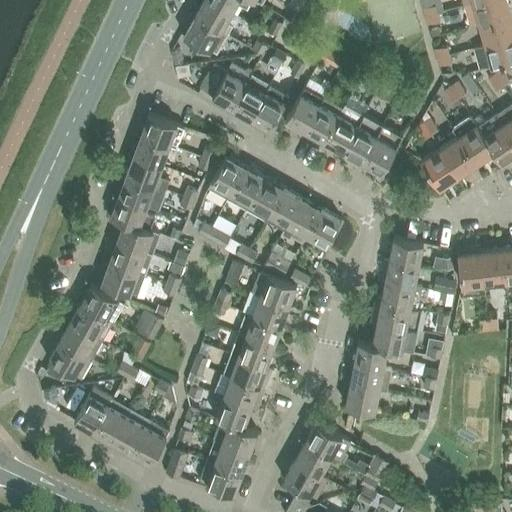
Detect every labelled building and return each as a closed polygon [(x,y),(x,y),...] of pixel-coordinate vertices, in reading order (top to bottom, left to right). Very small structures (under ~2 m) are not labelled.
[(203,0),(195,15),(228,33),(233,24),(226,21),(232,11),(213,0),(203,0)] [(213,0),(232,11),(237,2),(247,8),(251,0),(213,0)] [(304,1),(302,0),(291,0),(290,4),(299,9),(304,1)] [(507,0),(478,0),(474,1),(480,22),(511,13),(507,0)] [(423,7),(425,15),(438,11),(435,3),(423,7)] [(425,15),(427,23),(440,20),(438,11),(425,15)] [(511,15),(511,13),(480,22),(486,43),(511,35),(511,15)] [(228,33),(195,15),(184,34),(210,49),(211,48),(217,52),(228,33)] [(511,35),(486,43),(474,46),(480,68),(511,58),(511,35)] [(258,38),(253,47),(262,52),(267,44),(258,38)] [(434,48),(437,57),(449,53),(447,45),(434,48)] [(323,51),(318,60),(337,71),(342,62),(323,51)] [(449,53),(437,57),(439,65),(452,61),(449,53)] [(200,88),(232,106),(251,71),(232,60),(227,68),(215,61),(200,88)] [(496,73),(503,84),(510,79),(503,68),(496,73)] [(364,69),(359,78),(367,83),(373,74),(364,69)] [(251,71),(232,106),(251,116),(270,83),(270,82),(251,71)] [(474,79),(468,71),(461,76),(467,84),(474,79)] [(503,84),(496,73),(489,78),(496,88),(503,84)] [(452,85),(459,96),(466,91),(459,80),(452,85)] [(270,83),(251,116),(271,127),(289,95),(270,83)] [(286,117),(306,128),(324,96),(305,84),(286,117)] [(459,96),(452,85),(444,89),(452,100),(459,96)] [(306,128),(325,139),(343,106),(324,96),(306,128)] [(410,100),(405,110),(413,115),(418,105),(410,100)] [(325,139),(344,150),(364,113),(345,102),(343,106),(325,139)] [(149,112),(141,133),(170,143),(177,146),(184,125),(149,112)] [(511,135),(503,122),(502,122),(496,112),(484,120),(483,117),(478,114),(475,117),(478,121),(477,122),(485,134),(484,134),(495,149),(494,150),(502,162),(504,164),(511,159),(511,135)] [(344,150),(362,160),(383,123),(364,113),(344,150)] [(453,126),(458,134),(476,161),(494,150),(495,149),(484,134),(485,134),(477,122),(472,113),(453,126)] [(511,115),(503,122),(511,135),(511,115)] [(424,121),(431,132),(438,128),(431,117),(424,121)] [(431,132),(424,121),(417,126),(424,137),(431,132)] [(383,123),(362,160),(382,171),(403,134),(383,123)] [(141,133),(134,153),(162,164),(170,143),(141,133)] [(458,134),(440,146),(458,173),(476,161),(458,134)] [(202,155),(212,159),(215,150),(205,146),(202,155)] [(458,173),(440,146),(422,159),(440,186),(458,173)] [(162,164),(134,153),(126,173),(166,188),(170,179),(158,174),(162,164)] [(228,197),(231,190),(246,164),(226,153),(212,179),(212,180),(209,186),(228,197)] [(212,159),(202,155),(199,164),(209,168),(212,159)] [(231,190),(250,201),(265,174),(246,164),(231,190)] [(126,173),(119,194),(147,204),(159,208),(166,188),(126,173)] [(250,201),(269,212),(284,185),(265,174),(250,201)] [(269,212),(288,222),(303,196),(284,185),(269,212)] [(184,195),(194,199),(197,190),(187,186),(184,195)] [(111,215),(124,220),(125,219),(140,225),(140,224),(147,204),(119,194),(111,215)] [(181,204),(191,207),(194,199),(184,195),(181,204)] [(288,222),(307,233),(322,206),(303,196),(288,222)] [(307,233),(326,244),(341,217),(322,206),(307,233)] [(117,240),(153,253),(154,253),(162,232),(140,224),(140,225),(125,219),(124,220),(117,240)] [(198,230),(207,234),(212,225),(204,220),(198,230)] [(212,225),(207,234),(215,239),(220,229),(212,225)] [(394,235),(390,257),(419,263),(424,241),(394,235)] [(153,253),(117,240),(110,260),(145,273),(153,253)] [(236,251),(244,256),(249,247),(241,242),(236,251)] [(511,245),(502,247),(506,279),(511,278),(511,245)] [(502,247),(480,249),(484,282),(506,279),(502,247)] [(484,282),(480,249),(458,252),(462,284),(484,282)] [(390,257),(385,278),(415,284),(419,263),(390,257)] [(145,273),(110,260),(102,281),(137,294),(145,273)] [(168,281),(178,285),(181,276),(171,272),(168,281)] [(269,272),(261,293),(289,304),(297,283),(269,272)] [(422,286),(415,284),(385,278),(381,300),(418,307),(422,286)] [(164,290),(174,294),(178,285),(168,281),(164,290)] [(443,290),(454,292),(455,283),(445,281),(443,290)] [(92,282),(81,301),(114,320),(124,301),(118,297),(92,282)] [(222,287),(218,296),(228,300),(232,291),(222,287)] [(261,293),(253,313),(282,324),(289,304),(261,293)] [(377,321),(407,327),(414,328),(418,307),(381,300),(377,321)] [(81,301),(70,320),(103,339),(114,320),(81,301)] [(246,311),(239,331),(274,344),(282,324),(253,313),(246,311)] [(437,321),(447,323),(449,313),(439,311),(437,321)] [(489,316),(490,329),(499,328),(497,315),(489,316)] [(490,329),(489,316),(480,317),(481,330),(490,329)] [(70,320),(60,339),(92,358),(103,339),(70,320)] [(377,321),(373,341),(373,342),(388,345),(388,346),(402,349),(407,327),(377,321)] [(238,354),(267,365),(274,344),(239,331),(231,352),(238,354)] [(137,344),(146,349),(151,341),(141,336),(137,344)] [(92,358),(60,339),(49,359),(75,374),(75,373),(82,377),(92,358)] [(359,339),(354,361),(384,367),(388,346),(388,345),(373,342),(373,341),(359,339)] [(430,354),(440,357),(442,347),(432,345),(430,354)] [(238,354),(231,352),(224,372),(231,374),(259,385),(262,378),(268,380),(272,367),(267,365),(238,354)] [(117,369),(125,374),(131,364),(123,360),(117,369)] [(354,361),(350,382),(380,388),(384,367),(354,361)] [(131,364),(125,374),(134,379),(139,369),(131,364)] [(231,374),(223,395),(252,405),(257,407),(262,394),(256,392),(259,385),(231,374)] [(424,385),(433,387),(435,378),(426,376),(424,385)] [(43,379),(45,388),(55,386),(54,377),(43,379)] [(155,387),(164,392),(169,384),(159,379),(155,387)] [(380,388),(350,382),(346,404),(375,410),(380,388)] [(192,383),(189,392),(199,396),(202,387),(192,383)] [(169,384),(164,392),(163,394),(176,401),(173,386),(169,384)] [(113,396),(93,385),(75,418),(94,429),(113,396)] [(45,388),(46,397),(57,395),(55,386),(45,388)] [(215,416),(229,421),(229,420),(244,426),(244,425),(252,405),(223,395),(215,416)] [(94,429),(113,440),(132,407),(113,396),(94,429)] [(189,406),(186,415),(196,419),(200,410),(189,406)] [(113,440),(132,451),(150,418),(132,407),(113,440)] [(346,426),(360,429),(363,415),(348,412),(346,426)] [(150,418),(132,451),(152,462),(167,435),(166,435),(169,428),(150,418)] [(229,421),(222,441),(250,451),(258,430),(244,425),(244,426),(229,420),(229,421)] [(316,420),(305,439),(332,454),(342,460),(348,450),(337,444),(343,435),(316,420)] [(179,436),(192,440),(196,431),(182,426),(179,436)] [(305,439),(295,458),(321,473),(332,454),(305,439)] [(222,441),(214,461),(243,471),(250,451),(222,441)] [(167,470),(180,475),(188,452),(175,447),(167,470)] [(366,473),(378,480),(389,461),(377,454),(366,473)] [(214,461),(207,458),(200,479),(207,481),(206,482),(235,493),(243,471),(214,461)] [(321,473),(295,458),(284,478),(299,487),(310,493),(316,497),(327,477),(321,473)] [(377,490),(371,487),(364,484),(360,492),(372,499),(377,490)] [(284,511),(304,511),(308,505),(311,504),(308,496),(310,493),(299,487),(284,511)] [(396,501),(383,494),(379,502),(391,509),(396,501)] [(308,505),(304,511),(322,511),(324,510),(327,506),(319,501),(311,504),(308,505)]
